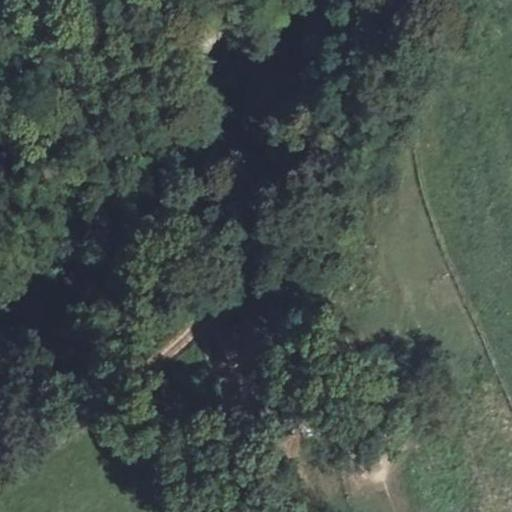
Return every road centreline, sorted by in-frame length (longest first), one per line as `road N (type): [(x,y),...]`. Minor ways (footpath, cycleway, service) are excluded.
road 1 (track): [(0,486),(71,421),(164,362),(264,247),(303,128),(305,12),(288,0)]
road 2 (track): [(245,0),(173,32),(82,48),(57,25),(68,0)]
